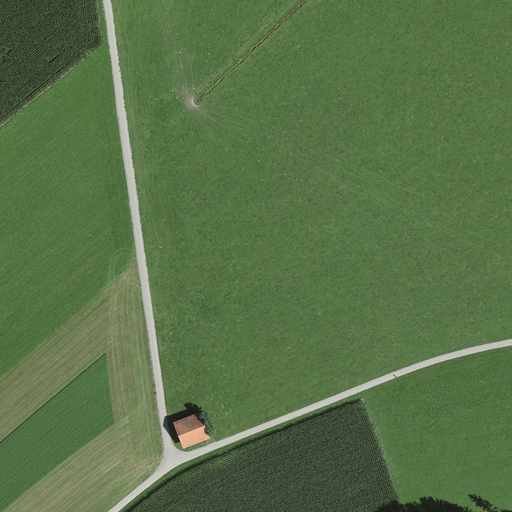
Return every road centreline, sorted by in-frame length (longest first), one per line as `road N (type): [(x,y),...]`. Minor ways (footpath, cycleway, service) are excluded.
road 1 (track): [(104,0),(168,465)]
road 2 (track): [(116,511),(168,465),(439,360),(511,344)]
